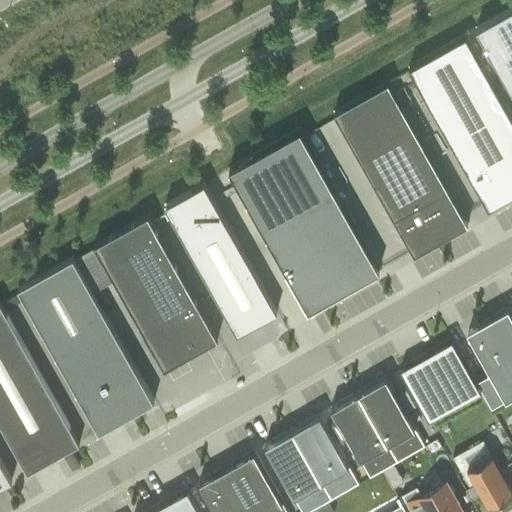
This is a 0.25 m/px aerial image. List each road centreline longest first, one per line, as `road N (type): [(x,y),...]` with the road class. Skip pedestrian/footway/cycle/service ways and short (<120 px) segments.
road 1 (residential): [(511,255),(55,511)]
road 2 (secondary): [(0,206),(185,104)]
road 3 (secondary): [(185,104),(367,0)]
road 4 (secondary): [(179,67),(0,168)]
road 5 (secondary): [(298,0),(179,67)]
